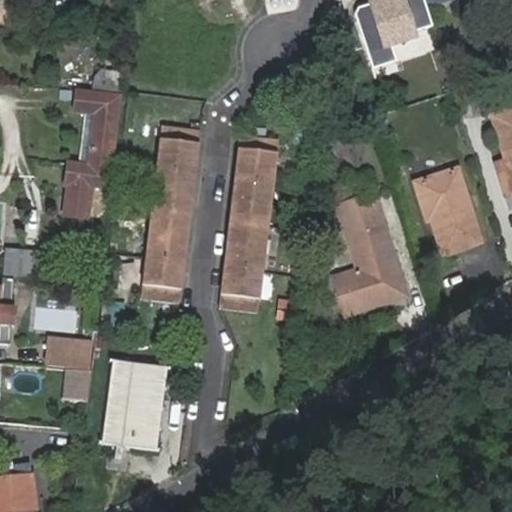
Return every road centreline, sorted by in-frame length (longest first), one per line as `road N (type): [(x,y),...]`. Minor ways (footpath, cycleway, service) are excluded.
road 1 (residential): [(226,435),(203,439),(213,351),(200,305),(221,125),(315,22),(317,0)]
road 2 (residential): [(511,303),(172,511)]
